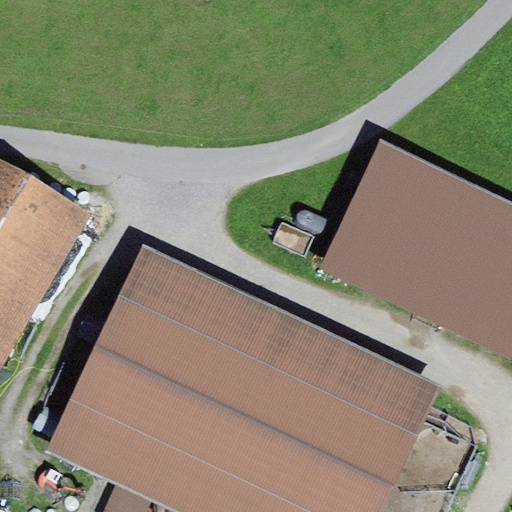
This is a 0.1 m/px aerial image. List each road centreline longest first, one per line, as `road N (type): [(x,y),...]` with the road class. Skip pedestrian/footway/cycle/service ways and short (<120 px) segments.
road 1 (track): [(0,140),(228,172),(315,158),(386,118),(466,56),(511,5)]
road 2 (track): [(511,419),(485,392),(329,322),(226,259),(127,162)]
road 3 (track): [(19,511),(30,411),(114,239),(127,162)]
